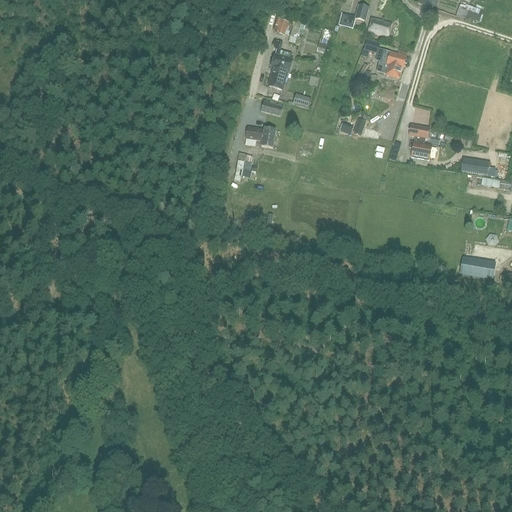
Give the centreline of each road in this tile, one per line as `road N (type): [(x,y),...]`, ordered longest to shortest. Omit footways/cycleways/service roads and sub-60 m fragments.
road 1 (track): [(409,101),(435,17),(511,40)]
road 2 (track): [(240,128),(278,0)]
